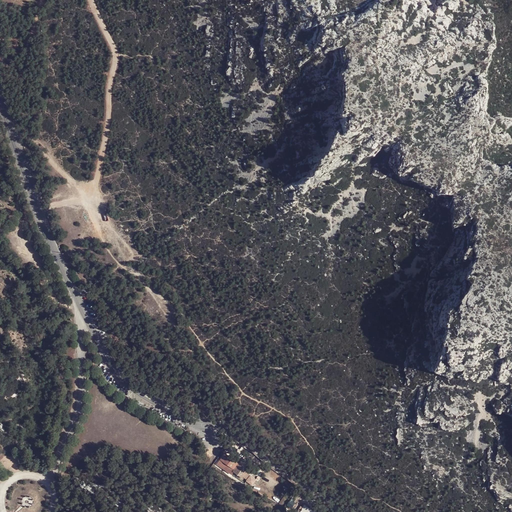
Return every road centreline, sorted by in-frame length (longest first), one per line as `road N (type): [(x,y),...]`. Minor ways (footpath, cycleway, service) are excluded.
road 1 (unclassified): [(338,511),(224,426),(197,424),(129,386),(86,317)]
road 2 (unclassified): [(86,317),(0,99)]
road 3 (unclassified): [(86,317),(78,407),(47,482)]
